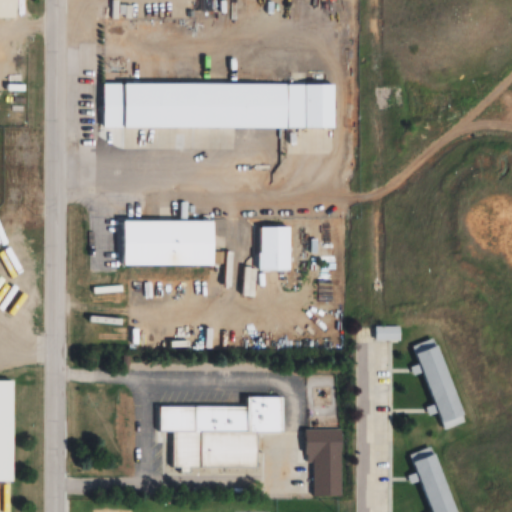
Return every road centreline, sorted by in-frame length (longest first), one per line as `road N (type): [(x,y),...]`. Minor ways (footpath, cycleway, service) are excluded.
road 1 (residential): [(51,0),(51,346)]
road 2 (residential): [(51,346),(51,501)]
